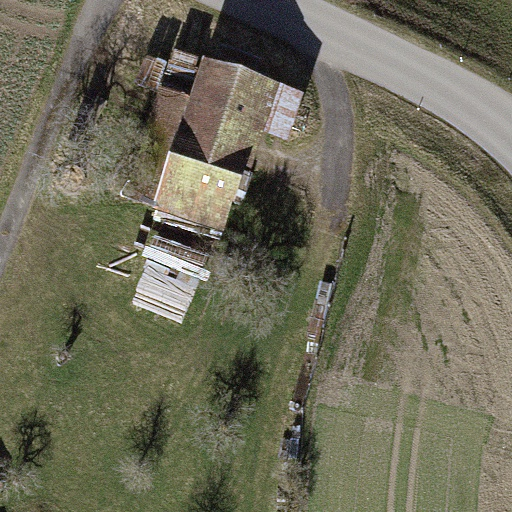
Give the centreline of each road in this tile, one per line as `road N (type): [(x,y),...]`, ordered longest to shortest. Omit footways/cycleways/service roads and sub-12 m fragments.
road 1 (unclassified): [(511,146),(362,48),(257,0)]
road 2 (track): [(102,0),(0,251)]
